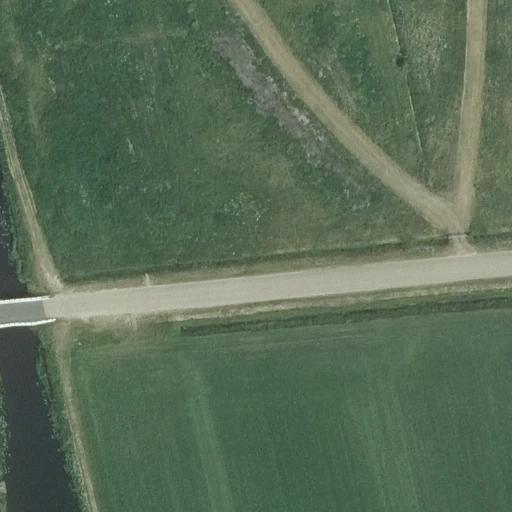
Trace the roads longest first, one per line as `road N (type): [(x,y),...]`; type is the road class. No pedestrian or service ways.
road 1 (unclassified): [(0,313),(511,262)]
road 2 (track): [(0,77),(40,248),(63,308)]
